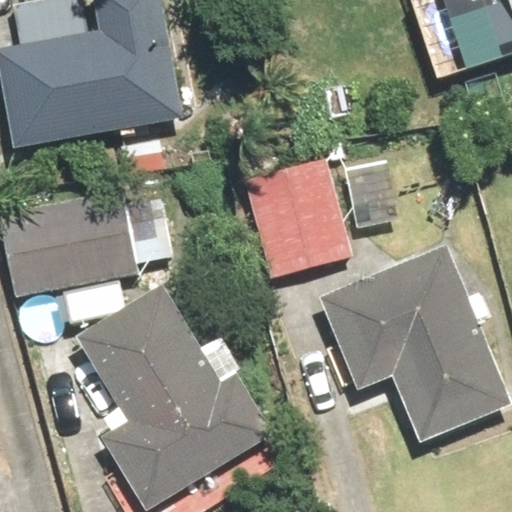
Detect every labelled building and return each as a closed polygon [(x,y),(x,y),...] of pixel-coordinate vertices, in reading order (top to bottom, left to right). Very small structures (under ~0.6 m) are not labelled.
[(0,56),(0,100),(12,154),(179,126),(169,61),(158,63),(159,0),(98,0),(99,37),(62,38),(63,5),(20,25),(19,50),(0,56)] [(511,0),(410,0),(449,108),(511,85),(511,0)] [(327,160),(246,180),(272,283),(353,263),(327,160)] [(386,163),(342,174),(358,233),(401,222),(386,163)] [(142,279),(139,269),(179,262),(167,203),(129,211),(127,199),(0,223),(0,260),(8,305),(142,279)] [(511,408),(445,250),(317,305),(356,399),(391,383),(419,450),(511,411),(511,408)] [(102,444),(141,511),(215,511),(253,490),(235,460),(273,439),(243,388),(250,383),(222,337),(198,353),(159,287),(70,340),(114,413),(101,420),(111,438),(102,444)]
